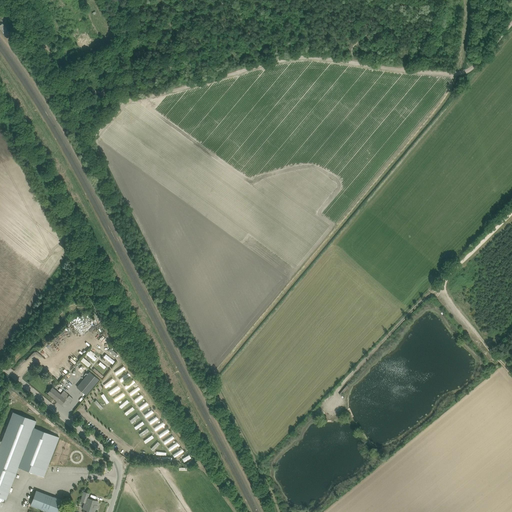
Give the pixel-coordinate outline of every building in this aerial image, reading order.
[(9,32),(3,23),(0,24),(0,26),(5,34),(9,32)] [(106,337),(101,343),(105,347),(111,342),(106,337)] [(99,353),(102,350),(94,345),(92,348),(99,353)] [(116,357),(118,354),(111,348),(109,350),(116,357)] [(97,358),(94,355),(95,353),(90,349),(86,354),(95,361),(97,358)] [(104,357),(112,364),(115,361),(106,354),(104,357)] [(89,366),(91,363),(84,357),(81,360),(89,366)] [(124,366),(114,372),(116,374),(126,369),(124,366)] [(86,395),(99,379),(90,371),(77,387),(86,395)] [(103,384),(106,387),(115,381),(113,378),(103,384)] [(133,379),(124,385),(126,388),(135,382),(133,379)] [(118,385),(109,391),(111,395),(120,388),(118,385)] [(341,396),(341,395),(349,386),(347,385),(340,394),(339,394),(341,396)] [(138,386),(129,393),(131,395),(140,389),(138,386)] [(48,393),(57,401),(61,404),(65,408),(73,398),(64,390),(61,394),(53,387),(48,393)] [(115,401),(125,395),(124,393),(113,398),(115,401)] [(0,496),(6,499),(19,467),(44,477),(59,437),(34,427),(36,421),(13,412),(0,445),(0,496)] [(165,443),(175,437),(173,435),(164,441),(165,443)] [(170,450),(179,444),(178,442),(168,448),(170,450)] [(183,448),(173,454),(175,458),(185,452),(183,448)] [(49,511),(57,511),(62,500),(36,490),(31,505),(49,511)] [(94,511),(98,501),(88,498),(89,493),(84,491),(81,501),(84,502),(82,509),(87,510),(86,511),(94,511)]
